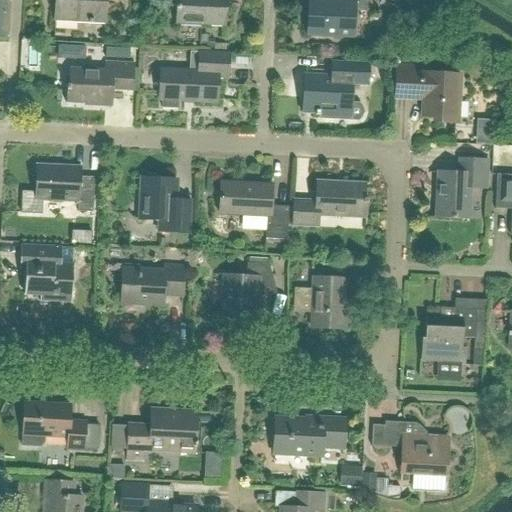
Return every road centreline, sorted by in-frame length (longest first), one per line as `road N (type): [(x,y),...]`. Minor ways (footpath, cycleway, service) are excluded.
road 1 (residential): [(270,148),(12,131)]
road 2 (residential): [(392,271),(400,155),(270,148)]
road 3 (residential): [(241,364),(387,368),(392,271)]
road 4 (residential): [(0,352),(241,364)]
road 5 (residential): [(240,511),(241,364)]
road 6 (residential): [(270,148),(270,19)]
road 7 (residential): [(511,273),(392,271)]
